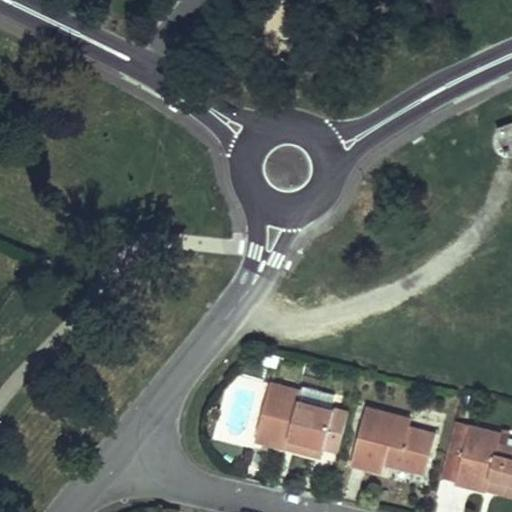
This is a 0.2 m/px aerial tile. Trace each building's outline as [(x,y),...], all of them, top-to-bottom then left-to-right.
[(511,123),(498,129),(506,150),(511,147),(511,123)] [(296,434),(296,436),(323,443),(332,407),(297,398),(299,389),(268,382),(255,439),(286,446),(289,432),(296,434)] [(398,461),(398,463),(425,469),(433,429),(407,423),(408,417),(361,407),(350,463),(381,470),(384,458),(398,461)] [(487,488),(511,493),(511,442),(498,439),(500,431),(469,423),(467,434),(456,478),(455,480),(487,488)] [(441,474),(456,478),(467,434),(452,431),(441,474)] [(286,446),(320,454),(323,443),(296,436),(296,434),(289,432),(286,446)]
